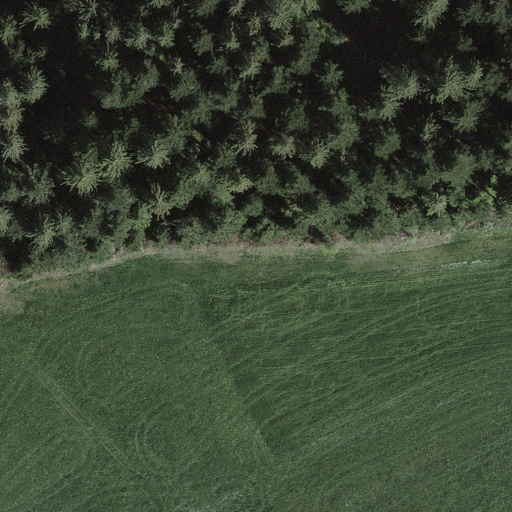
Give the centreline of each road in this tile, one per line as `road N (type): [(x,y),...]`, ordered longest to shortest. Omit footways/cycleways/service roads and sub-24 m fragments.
road 1 (track): [(0,291),(134,257),(511,237)]
road 2 (track): [(0,117),(123,98),(278,117),(432,108),(511,124)]
